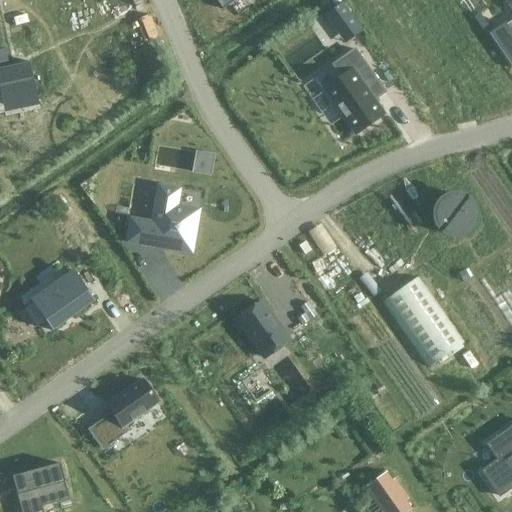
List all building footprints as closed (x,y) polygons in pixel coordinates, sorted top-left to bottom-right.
[(59,0),(70,27),(112,10),(107,0),(59,0)] [(214,0),(222,10),(236,0),(214,0)] [(341,3),(324,15),(343,42),(360,29),(341,3)] [(511,13),(511,22),(491,37),(511,67),(511,7),(509,9),(511,13)] [(467,36),(452,46),(481,87),(496,77),(467,36)] [(419,48),(405,58),(433,99),(448,89),(419,48)] [(0,97),(4,114),(39,106),(30,62),(9,67),(5,50),(0,50),(0,97)] [(341,77),(323,90),(355,135),(384,115),(374,101),(376,99),(373,95),(381,90),(384,94),(385,93),(355,50),(332,65),(341,77)] [(447,52),(437,59),(444,69),(454,62),(447,52)] [(454,62),(444,69),(451,78),(460,72),(454,62)] [(89,64),(67,81),(98,121),(107,114),(103,108),(115,98),(89,64)] [(131,220),(127,242),(191,253),(198,211),(176,207),(178,191),(159,187),(153,224),(131,220)] [(436,224),(438,228),(446,234),(456,236),(466,232),(473,224),(474,214),(471,205),(468,201),(465,199),(461,197),(457,196),(453,196),(449,197),(445,199),(441,201),(438,204),(436,208),(435,212),(434,216),(435,220),(436,224)] [(73,271),(30,301),(51,331),(94,301),(73,271)] [(464,272),(459,275),(464,283),(468,280),(464,272)] [(382,303),(428,369),(464,343),(418,278),(382,303)] [(261,302),(236,320),(264,359),(289,341),(261,302)] [(307,303),(300,308),(305,314),(310,321),(316,316),(307,303)] [(310,321),(305,314),(297,319),(302,326),(310,321)] [(112,415),(89,431),(102,449),(126,432),(123,428),(158,403),(142,380),(106,406),(112,415)] [(362,410),(352,417),(359,428),(369,421),(362,410)] [(482,472),(499,496),(511,487),(511,427),(487,445),(498,460),(482,472)] [(59,464),(12,477),(21,511),(43,511),(42,507),(69,500),(59,464)] [(385,474),(366,487),(383,511),(411,511),(412,511),(385,474)]
